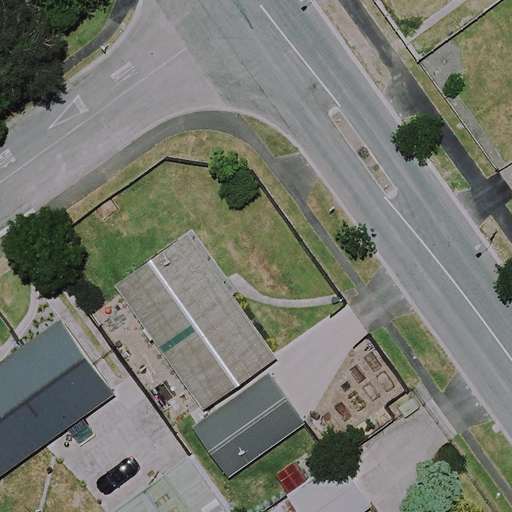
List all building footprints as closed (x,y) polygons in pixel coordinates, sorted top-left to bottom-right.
[(276,355),(193,234),(118,285),(201,407),(276,355)] [(0,473),(114,393),(62,319),(0,363),(0,473)] [(304,423),(269,374),(194,427),(228,476),(304,423)] [(289,496),(272,509),(273,511),(359,511),(367,507),(336,461),(313,477),(301,460),(276,477),(289,496)] [(162,511),(145,488),(112,511),(162,511)]
